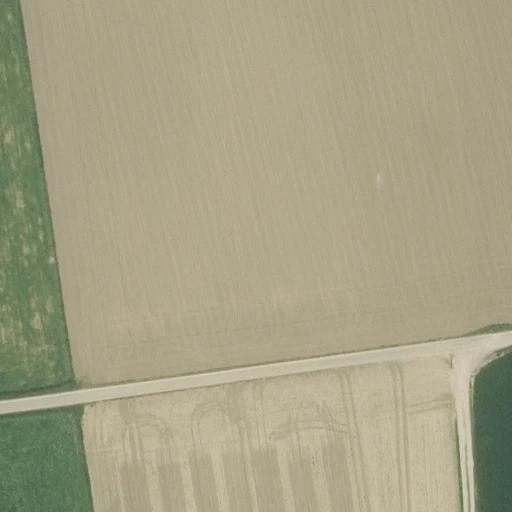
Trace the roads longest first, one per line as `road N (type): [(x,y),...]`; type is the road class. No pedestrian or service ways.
road 1 (residential): [(0,408),(511,338)]
road 2 (track): [(469,511),(462,345)]
